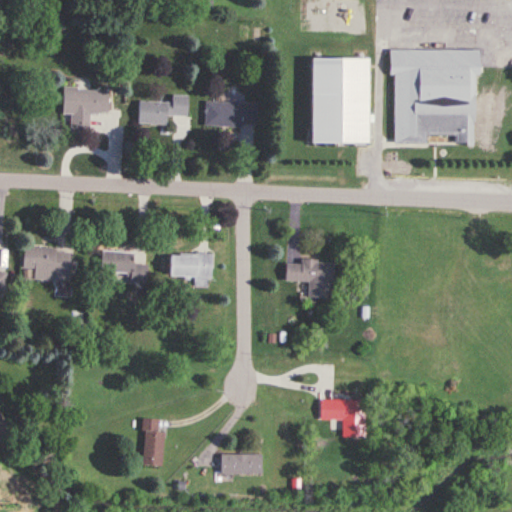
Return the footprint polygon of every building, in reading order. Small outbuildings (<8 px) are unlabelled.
[(475,146),(476,51),(389,50),(388,75),(393,75),(393,144),(426,145),(426,137),(453,137),(453,146),(475,146)] [(366,60),(307,60),(308,146),(366,146),(366,60)] [(89,113),(108,114),(108,91),(73,90),(72,128),(89,129),(89,113)] [(170,102),(137,102),(136,123),(187,124),(187,96),(171,95),(170,102)] [(255,128),(256,105),(204,103),(203,126),(255,128)] [(31,279),(67,280),(68,248),(21,247),(21,268),(32,268),(31,279)] [(133,253),(99,250),(98,272),(128,274),(128,283),(144,284),(146,264),(132,263),(133,253)] [(210,278),(211,254),(166,253),(166,277),(210,278)] [(284,281),(307,282),(307,297),(332,298),(333,260),(300,259),(300,263),(285,262),(284,281)] [(341,437),(365,437),(365,401),(319,400),(319,420),(341,420),(341,437)] [(138,417),(154,418),(153,431),(160,432),(157,464),(138,462),(141,431),(137,430),(138,417)] [(257,453),(257,473),(217,473),(217,453),(257,453)]
